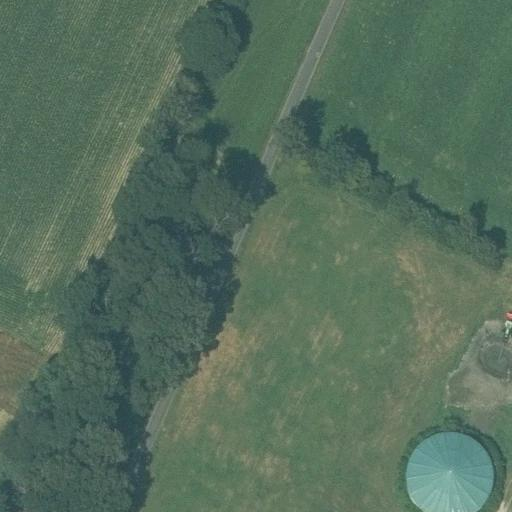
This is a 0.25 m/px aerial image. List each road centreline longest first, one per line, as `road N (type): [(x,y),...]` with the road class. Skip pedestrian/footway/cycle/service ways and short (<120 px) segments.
road 1 (unclassified): [(335,0),(114,511)]
road 2 (unknown): [(150,428),(328,511)]
